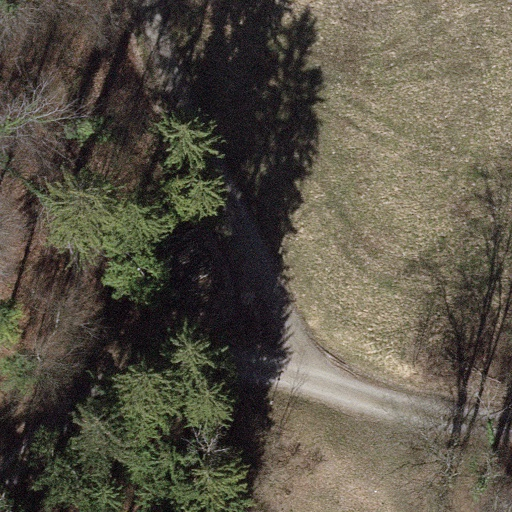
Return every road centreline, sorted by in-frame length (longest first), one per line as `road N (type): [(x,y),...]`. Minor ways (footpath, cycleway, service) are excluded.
road 1 (track): [(300,377),(295,341),(260,266),(157,74),(149,0)]
road 2 (track): [(300,377),(187,364),(77,415),(0,499)]
road 3 (track): [(511,423),(360,397),(300,377)]
